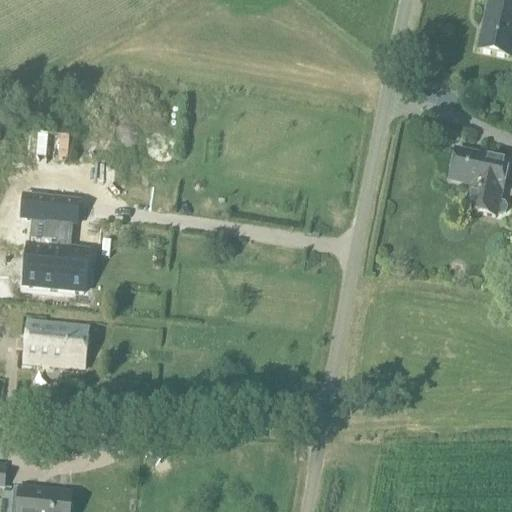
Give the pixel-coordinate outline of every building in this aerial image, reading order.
[(509,59),(511,44),(511,11),(490,7),(480,53),(509,59)] [(456,152),(450,179),(480,186),(484,162),(485,159),(456,152)] [(480,186),(450,179),(449,183),(472,189),(466,213),(496,219),(508,164),(485,159),(484,162),(480,186)] [(84,212),(32,207),(29,231),(56,234),(54,258),(35,256),(31,297),(91,303),(95,262),(75,260),(77,236),(82,236),(84,212)] [(88,331),(29,325),(24,366),(83,372),(88,331)] [(13,446),(13,457),(26,458),(27,446),(13,446)] [(152,453),(145,461),(155,470),(164,460),(156,453),(154,451),(152,453)] [(69,511),(70,503),(56,502),(56,495),(19,492),(17,511),(69,511)]
